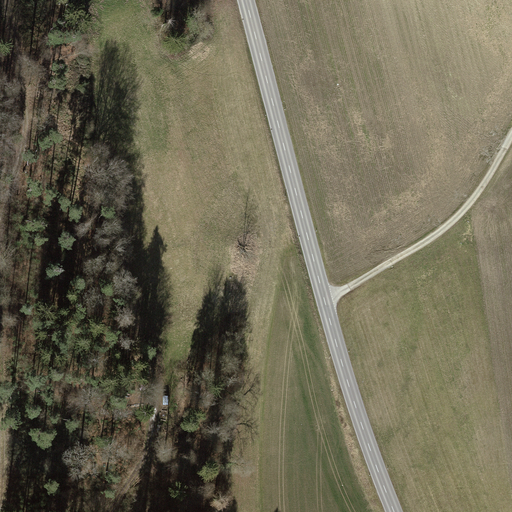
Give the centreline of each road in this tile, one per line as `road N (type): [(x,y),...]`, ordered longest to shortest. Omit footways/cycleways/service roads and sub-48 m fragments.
road 1 (tertiary): [(246,0),(326,305),(397,511)]
road 2 (track): [(326,305),(458,217),(511,137)]
road 3 (track): [(5,0),(25,123),(0,230)]
